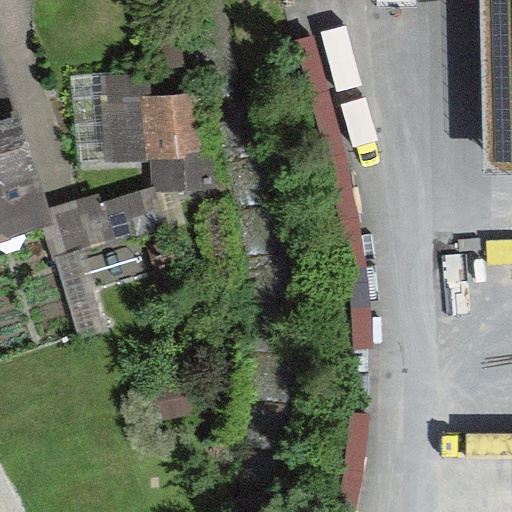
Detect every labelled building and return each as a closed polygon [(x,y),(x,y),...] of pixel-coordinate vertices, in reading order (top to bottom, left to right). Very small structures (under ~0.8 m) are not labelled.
[(511,0),(486,0),(493,170),(511,169),(511,0)] [(209,148),(201,148),(196,92),(144,94),(144,100),(114,102),(117,158),(170,153),(172,186),(211,183),(209,148)] [(0,219),(29,211),(0,116),(0,219)] [(69,253),(96,246),(94,242),(155,222),(148,199),(87,219),(83,206),(58,212),(69,253)] [(511,277),(500,261),(440,305),(471,346),(511,315),(511,277)]
